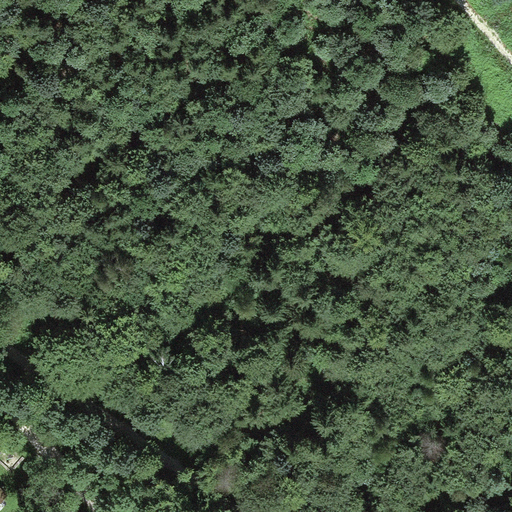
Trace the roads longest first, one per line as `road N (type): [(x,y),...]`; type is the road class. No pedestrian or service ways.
road 1 (track): [(0,344),(230,511)]
road 2 (track): [(0,401),(101,511)]
